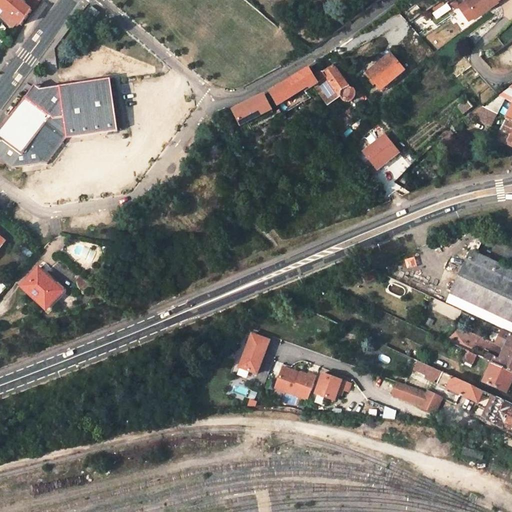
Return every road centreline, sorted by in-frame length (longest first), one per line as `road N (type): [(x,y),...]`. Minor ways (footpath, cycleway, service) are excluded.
road 1 (secondary): [(511,179),(427,202),(0,379)]
road 2 (secondary): [(0,393),(389,230),(511,197)]
road 3 (residential): [(215,103),(122,204),(64,214),(0,185)]
road 4 (residential): [(391,0),(282,74),(215,103)]
road 5 (residential): [(98,0),(215,103)]
